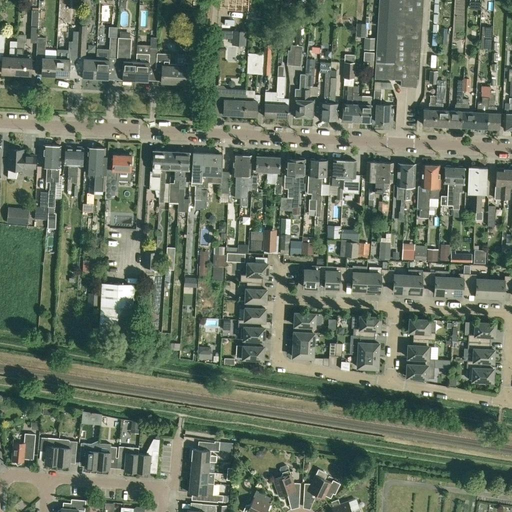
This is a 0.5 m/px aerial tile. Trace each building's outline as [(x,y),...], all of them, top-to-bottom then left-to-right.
[(378,0),(379,0),(374,79),(400,80),(400,86),(416,87),(416,79),(418,79),(422,0),(378,0)] [(453,16),(462,16),(462,2),(453,2),(453,16)] [(365,37),(366,23),(366,20),(356,19),(355,36),(365,37)] [(482,26),(480,48),(490,49),(491,27),(482,26)] [(447,29),(440,28),(439,43),(446,44),(447,33),(446,33),(447,29)] [(217,30),(217,38),(232,39),(232,45),(245,46),(246,32),(217,30)] [(76,51),(76,56),(83,56),(83,58),(82,77),(94,78),(95,59),(85,58),(87,32),(77,31),(77,42),(76,51)] [(36,43),(36,60),(41,60),(41,75),(54,76),(55,58),(44,57),(44,49),(45,38),(37,37),(36,43)] [(95,59),(94,78),(107,79),(109,59),(109,58),(115,58),(116,37),(111,37),(110,37),(109,49),(96,48),(95,59)] [(134,80),(135,61),(130,61),(131,38),(118,38),(117,58),(123,58),(122,80),(134,80)] [(375,38),(364,38),(364,49),(375,50),(375,38)] [(1,73),(15,74),(16,42),(10,41),(10,47),(9,47),(9,56),(1,56),(1,73)] [(24,42),(16,42),(15,74),(30,75),(31,54),(23,54),(24,42)] [(264,54),(263,74),(271,74),(273,45),(264,44),(264,54)] [(295,46),(291,45),(290,50),(288,50),(287,65),(294,65),(295,46)] [(294,65),(300,66),(302,46),(295,46),(294,65)] [(155,57),(156,57),(156,53),(157,53),(157,49),(149,48),(149,56),(149,62),(135,61),(134,80),(147,81),(148,69),(154,69),(155,57)] [(55,58),(54,76),(68,77),(69,64),(76,65),(76,56),(76,51),(70,50),(63,50),(63,58),(55,58)] [(374,52),(364,51),(363,67),(373,67),(374,52)] [(162,68),(161,81),(161,82),(175,82),(176,64),(168,63),(169,54),(157,53),(156,53),(156,57),(155,68),(162,68)] [(246,73),(263,74),(264,54),(248,53),(246,73)] [(176,54),(176,64),(175,82),(188,83),(189,70),(195,70),(196,55),(176,54)] [(305,75),(303,117),(307,117),(308,118),(311,119),(311,117),(313,118),(313,104),(314,101),(309,100),(309,96),(310,86),(313,86),(313,79),(314,75),(315,59),(306,58),(305,74),(305,75)] [(328,120),(329,92),(330,77),(330,70),(331,63),(326,62),(323,103),(319,102),(318,119),(328,120)] [(348,78),(353,79),(354,79),(355,63),(344,62),(344,78),(348,78)] [(330,70),(330,77),(329,92),(328,120),(337,120),(338,103),(334,103),(337,70),(330,70)] [(300,74),(299,89),(295,89),(293,116),(294,116),(295,118),(297,118),(298,116),(303,117),(305,75),(305,74),(300,74)] [(277,76),(276,92),(275,117),(287,118),(288,98),(283,98),(284,76),(277,76)] [(353,79),(348,78),(346,104),(342,104),(341,120),(351,121),(353,92),(353,86),(353,79)] [(445,80),(437,80),(436,83),(436,90),(436,95),(435,97),(442,98),(444,98),(445,80)] [(222,114),(244,115),(245,100),(245,90),(245,89),(226,88),(226,85),(214,84),(214,85),(213,90),(213,91),(213,96),(213,97),(213,102),(212,102),(212,103),(223,104),(222,114)] [(351,121),(360,121),(361,104),(357,104),(358,86),(353,86),(353,92),(351,121)] [(245,90),(245,100),(244,115),(256,116),(257,105),(259,105),(259,95),(254,94),(255,90),(245,90)] [(373,90),(372,108),(372,115),(375,115),(375,122),(389,123),(390,105),(380,104),(381,90),(373,90)] [(462,99),(462,91),(456,90),(455,104),(454,104),(454,110),(448,110),(447,126),(460,126),(462,99)] [(263,116),(275,117),(276,92),(264,91),(263,116)] [(488,100),(487,112),(486,128),(499,128),(500,113),(495,113),(495,106),(494,106),(495,93),(489,92),(489,100),(488,100)] [(422,124),(433,125),(435,109),(435,97),(436,95),(430,95),(430,103),(428,103),(428,109),(423,109),(422,124)] [(362,96),(361,104),(360,121),(370,122),(371,105),(366,105),(367,96),(362,96)] [(441,103),(442,98),(435,97),(435,109),(433,125),(447,126),(448,110),(442,110),(442,103),(441,103)] [(503,129),(511,129),(511,98),(509,99),(508,113),(504,113),(503,129)] [(468,99),(462,99),(460,126),(473,127),(474,112),(468,111),(468,104),(467,104),(468,99)] [(486,128),(487,112),(488,100),(483,100),(482,105),(481,105),(481,112),(474,112),(473,127),(486,128)] [(45,181),(49,181),(51,145),(42,145),(41,166),(46,166),(45,181)] [(48,193),(47,206),(48,206),(47,212),(53,213),(53,206),(53,198),(60,199),(61,178),(61,176),(58,175),(58,167),(59,160),(59,145),(51,145),(49,181),(49,189),(48,189),(48,193)] [(64,145),(63,164),(68,164),(66,193),(71,193),(71,187),(71,185),(72,176),(73,147),(71,147),(71,146),(64,145)] [(72,176),(71,185),(76,185),(77,164),(81,165),(82,146),(75,146),(75,148),(73,147),(72,176)] [(86,146),(85,173),(90,173),(89,185),(89,192),(87,192),(86,202),(92,203),(93,192),(94,192),(94,189),(96,147),(86,146)] [(104,190),(105,184),(105,169),(106,156),(104,156),(105,147),(96,147),(94,189),(99,190),(104,190)] [(34,168),(35,155),(22,155),(22,150),(8,149),(7,178),(15,178),(17,169),(22,170),(22,167),(34,168)] [(159,177),(161,150),(152,150),(151,165),(151,167),(151,170),(149,170),(149,179),(148,190),(154,190),(156,197),(158,197),(159,183),(159,177)] [(161,150),(159,177),(158,197),(158,201),(168,202),(169,183),(165,183),(165,167),(170,168),(171,151),(161,150)] [(169,183),(168,202),(177,202),(178,176),(180,151),(171,151),(170,168),(174,168),(173,183),(169,182),(169,183)] [(180,151),(178,176),(177,202),(178,202),(177,211),(188,211),(188,199),(184,199),(185,168),(188,169),(189,152),(180,151)] [(191,173),(194,174),(196,174),(195,187),(201,187),(202,175),(200,175),(201,152),(193,152),(191,173)] [(202,175),(201,187),(207,188),(208,174),(212,175),(216,175),(221,175),(222,154),(201,152),(200,175),(202,175)] [(112,169),(105,169),(105,184),(115,184),(117,184),(118,180),(118,178),(129,178),(130,171),(130,168),(130,155),(112,154),(112,169)] [(240,198),(240,184),(241,155),(233,154),(232,174),(236,174),(235,198),(240,198)] [(241,155),(240,184),(240,198),(247,198),(248,175),(249,175),(250,155),(241,155)] [(267,171),(267,156),(255,155),(255,170),(267,171)] [(267,156),(267,171),(266,177),(273,177),(274,171),(278,171),(279,157),(267,156)] [(292,197),(293,184),(295,159),(290,159),(289,157),(287,157),(286,158),(285,158),(284,174),(284,188),(287,188),(287,196),(292,197)] [(303,183),(303,175),(304,159),(303,159),(303,158),(300,158),(298,159),(295,159),(293,184),(292,197),(292,207),(298,208),(299,183),(303,183)] [(308,175),(307,193),(312,194),(312,199),(316,200),(316,189),(318,160),(315,160),(314,159),(311,159),(310,160),(308,159),(308,170),(308,175)] [(316,200),(315,216),(319,216),(320,194),(321,189),(321,184),(321,176),(326,176),(327,160),(326,160),(324,159),(322,159),(321,160),(318,160),(316,189),(316,200)] [(332,176),(331,185),(338,185),(338,187),(338,195),(337,195),(336,199),(342,200),(342,192),(342,187),(344,160),(332,160),(332,170),(332,176)] [(342,187),(342,192),(358,193),(359,176),(355,176),(355,170),(355,161),(344,160),(342,187)] [(374,192),(375,162),(367,161),(366,180),(369,180),(368,191),(368,199),(374,199),(374,192)] [(374,192),(382,192),(384,162),(375,162),(374,192)] [(392,163),(384,162),(382,192),(386,192),(387,181),(392,182),(392,163)] [(397,185),(396,199),(400,199),(400,206),(404,206),(405,200),(405,199),(405,196),(406,163),(397,163),(397,185)] [(405,196),(405,199),(410,199),(410,196),(410,186),(414,186),(415,164),(406,163),(405,196)] [(429,198),(431,164),(422,164),(421,187),(425,187),(424,199),(417,199),(417,208),(420,208),(419,218),(428,218),(429,207),(429,198)] [(429,198),(434,198),(438,198),(438,187),(439,174),(439,165),(431,164),(429,198)] [(452,209),(454,167),(450,167),(449,165),(446,165),(445,166),(444,166),(443,182),(448,182),(447,196),(441,196),(440,205),(451,205),(450,209),(452,209)] [(454,167),(452,209),(459,209),(460,192),(462,192),(464,167),(462,167),(461,166),(458,166),(457,167),(454,167)] [(470,211),(475,211),(477,167),(468,166),(467,192),(471,192),(470,211)] [(486,167),(477,167),(475,211),(480,211),(481,193),(485,193),(486,167)] [(504,198),(505,168),(496,168),(495,186),(499,186),(498,198),(504,198)] [(220,193),(220,202),(228,202),(228,193),(229,193),(229,183),(222,182),(222,193),(220,193)] [(115,184),(105,184),(104,190),(104,196),(110,196),(111,190),(115,190),(115,184)] [(495,206),(488,206),(487,226),(494,226),(495,206)] [(16,224),(18,208),(8,207),(6,223),(16,224)] [(340,225),(327,224),(327,238),(340,239),(340,225)] [(278,249),(280,249),(288,250),(289,228),(283,227),(280,227),(278,249)] [(277,229),(264,229),(263,250),(276,250),(277,229)] [(358,239),(358,230),(342,229),(341,238),(358,239)] [(261,249),(262,233),(259,233),(258,239),(252,239),(251,249),(261,249)] [(391,241),(390,241),(390,235),(381,235),(380,243),(379,254),(379,258),(390,259),(391,241)] [(303,237),(302,254),(312,255),(313,237),(303,237)] [(290,241),(290,254),(301,254),(301,242),(290,241)] [(358,242),(347,242),(345,242),(344,257),(357,257),(358,242)] [(358,242),(357,257),(367,258),(367,255),(370,255),(370,253),(371,243),(358,242)] [(238,244),(237,252),(248,252),(248,245),(238,244)] [(148,246),(148,251),(146,251),(145,267),(154,268),(155,267),(156,247),(148,246)] [(403,246),(402,258),(413,259),(414,247),(403,246)] [(425,262),(425,259),(425,247),(415,246),(415,262),(425,262)] [(450,249),(440,248),(440,260),(449,260),(450,249)] [(437,261),(438,249),(427,249),(427,261),(437,261)] [(471,249),(471,263),(484,264),(484,250),(471,249)] [(208,251),(199,251),(199,265),(207,266),(208,251)] [(455,254),(455,252),(455,251),(451,251),(451,262),(462,262),(462,254),(455,254)] [(174,253),(166,253),(165,269),(173,269),(174,253)] [(226,255),(213,254),(212,265),(225,266),(226,255)] [(317,258),(316,265),(318,265),(318,270),(304,269),(303,277),(302,277),(301,284),(303,284),(303,287),(318,287),(318,279),(325,279),(325,266),(325,259),(317,258)] [(240,281),(247,282),(262,283),(262,276),(267,276),(267,263),(247,262),(247,274),(240,274),(240,281)] [(339,280),(346,280),(346,267),(325,266),(325,279),(324,288),(339,288),(339,280)] [(351,289),(366,290),(367,273),(352,272),(353,267),(346,267),(346,280),(352,280),(351,289)] [(381,273),(367,273),(366,290),(380,291),(380,282),(387,282),(387,269),(381,269),(381,273)] [(393,291),(407,292),(408,275),(394,274),(394,269),(387,269),(387,282),(393,283),(393,291)] [(422,284),(428,284),(429,271),(422,271),(422,276),(408,275),(407,292),(421,293),(422,284)] [(449,277),(435,276),(435,272),(429,271),(428,284),(434,285),(434,294),(448,294),(449,277)] [(462,295),(463,286),(469,287),(470,273),(458,273),(458,278),(449,277),(448,294),(462,295)] [(475,296),(489,297),(490,279),(476,279),(476,274),(470,273),(469,287),(475,287),(475,296)] [(504,280),(490,279),(489,297),(503,297),(504,289),(510,289),(511,276),(504,275),(504,280)] [(181,286),(194,287),(194,277),(181,277),(181,286)] [(100,337),(133,338),(135,284),(102,282),(100,337)] [(262,289),(262,283),(247,282),(246,288),(245,301),(246,301),(261,302),(265,302),(266,289),(262,289)] [(99,293),(88,293),(87,304),(98,305),(99,293)] [(238,320),(260,321),(264,321),(265,308),(261,308),(261,302),(246,301),(245,307),(244,319),(238,319),(238,320)] [(314,326),(315,314),(295,312),(294,325),(299,326),(298,332),(314,333),(314,326)] [(380,317),(357,316),(357,328),(353,328),(353,335),(359,336),(375,336),(375,330),(379,330),(380,317)] [(325,329),(333,329),(333,319),(325,319),(325,329)] [(430,320),(410,319),(409,332),(413,332),(413,338),(428,339),(435,340),(435,332),(429,332),(430,320)] [(260,321),(238,320),(238,327),(241,327),(241,339),(244,339),(263,340),(264,327),(260,327),(260,321)] [(468,341),(490,342),(490,336),(494,336),(495,323),(473,322),(472,334),(468,334),(468,341)] [(314,333),(298,332),(294,331),(293,344),(313,345),(314,333)] [(375,336),(359,336),(359,342),(358,342),(358,354),(378,356),(379,343),(374,343),(375,336)] [(407,357),(430,358),(431,346),(428,346),(428,339),(413,338),(412,345),(408,345),(407,357)] [(263,342),(263,340),(244,339),(243,345),(242,358),(262,359),(263,346),(259,346),(259,342),(263,342)] [(470,360),(493,362),(494,349),(489,349),(490,342),(468,341),(467,348),(471,349),(470,360)] [(313,345),(293,344),(292,357),(313,358),(313,345)] [(357,367),(377,368),(378,356),(358,354),(357,367)] [(407,364),(406,377),(427,378),(427,365),(427,359),(430,359),(430,358),(407,357),(407,358),(412,358),(411,364),(407,364)] [(469,380),(492,381),(493,368),(488,368),(489,362),(493,362),(470,360),(467,360),(466,368),(470,368),(469,380)] [(78,423),(98,423),(98,411),(78,411),(78,423)] [(11,461),(13,461),(14,461),(16,465),(22,462),(23,457),(32,458),(34,434),(24,433),(23,443),(12,442),(11,461)] [(44,463),(56,464),(58,447),(58,439),(40,437),(39,451),(45,452),(44,463)] [(58,439),(58,447),(56,464),(68,465),(69,453),(75,454),(76,442),(65,441),(65,440),(58,439)] [(159,440),(153,439),(145,455),(137,454),(136,472),(148,473),(149,461),(157,462),(159,440)] [(97,442),(91,444),(80,443),(79,456),(85,456),(84,467),(96,468),(98,451),(98,443),(97,442)] [(104,452),(98,451),(96,468),(108,469),(109,458),(115,458),(116,448),(105,447),(104,452)] [(118,447),(117,457),(117,459),(125,459),(124,471),(136,472),(137,454),(130,453),(131,448),(118,447)] [(215,455),(209,455),(209,450),(191,448),(191,459),(208,461),(214,461),(215,455)] [(190,470),(214,472),(214,468),(208,467),(208,461),(191,459),(190,470)] [(273,480),(278,496),(291,492),(293,497),(299,497),(300,483),(293,482),(289,470),(288,466),(286,466),(281,467),(280,469),(282,474),(281,477),(273,480)] [(304,483),(303,497),(309,498),(311,493),(316,495),(323,498),(325,495),(330,498),(332,493),(334,494),(340,483),(333,479),(331,483),(323,479),(325,476),(325,475),(325,474),(325,473),(325,472),(324,472),(324,471),(323,471),(318,468),(316,471),(310,483),(304,483)] [(214,472),(190,470),(189,481),(213,483),(214,472)] [(188,492),(192,493),(202,493),(201,500),(217,502),(217,501),(222,501),(222,495),(212,494),(213,483),(189,481),(188,492)] [(265,511),(270,503),(268,502),(270,497),(264,495),(265,493),(256,489),(252,496),(253,497),(250,504),(247,505),(245,504),(242,511),(244,511),(265,511)] [(83,511),(84,500),(72,499),(71,509),(60,508),(60,509),(59,510),(58,511),(83,511)] [(359,511),(359,508),(356,500),(354,500),(348,502),(348,501),(340,504),(338,499),(331,501),(333,506),(331,507),(332,511),(359,511)] [(112,511),(113,502),(102,502),(101,511),(112,511)] [(185,511),(213,511),(215,510),(216,504),(201,503),(201,510),(186,509),(185,511)]
